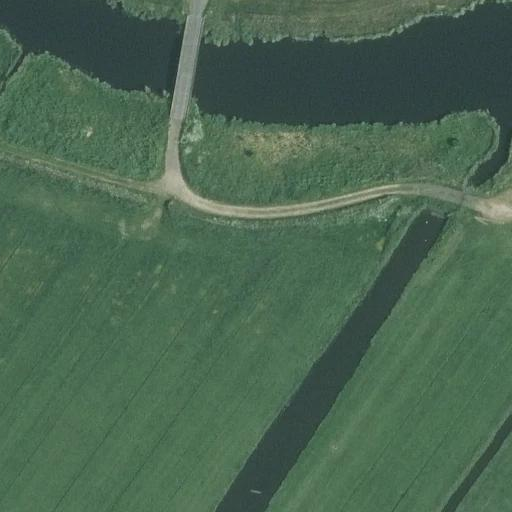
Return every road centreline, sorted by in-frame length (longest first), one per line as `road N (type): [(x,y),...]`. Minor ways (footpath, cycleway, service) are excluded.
road 1 (track): [(511,217),(436,190),(246,218),(165,195),(197,17)]
road 2 (track): [(149,220),(165,195),(0,146)]
